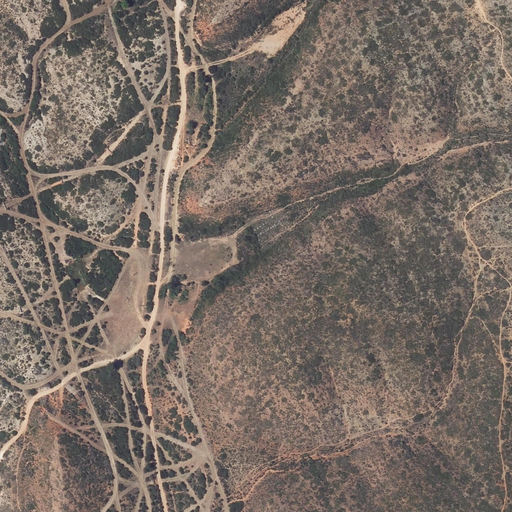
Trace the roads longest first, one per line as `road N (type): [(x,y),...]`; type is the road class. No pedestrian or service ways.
road 1 (track): [(35,397),(50,418),(144,482),(185,474),(206,454),(166,308),(179,169),(206,90),(189,39),(196,0)]
road 2 (track): [(177,0),(183,95),(144,340),(35,397),(0,459)]
road 3 (track): [(167,511),(140,384),(144,340),(152,339),(166,308)]
road 4 (track): [(150,511),(119,359)]
